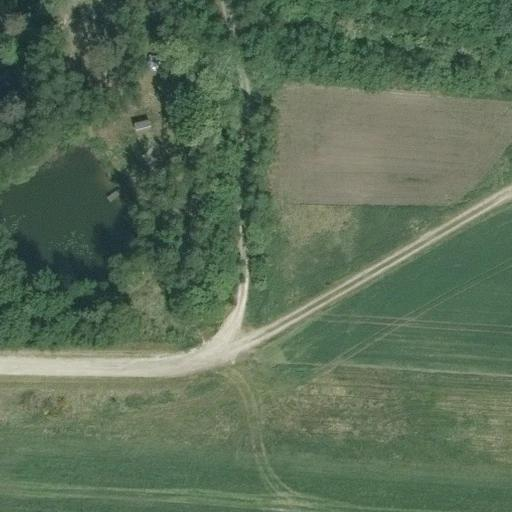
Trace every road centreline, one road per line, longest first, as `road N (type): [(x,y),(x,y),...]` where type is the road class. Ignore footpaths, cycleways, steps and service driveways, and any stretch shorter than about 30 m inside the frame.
road 1 (track): [(0,369),(191,370),(258,344),(511,195)]
road 2 (track): [(258,344),(254,97),(249,59),(222,0)]
